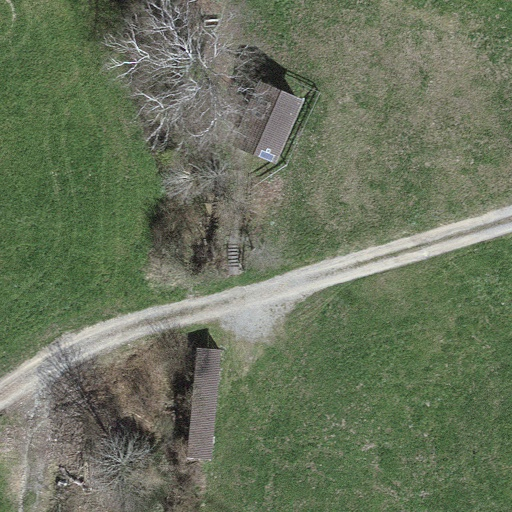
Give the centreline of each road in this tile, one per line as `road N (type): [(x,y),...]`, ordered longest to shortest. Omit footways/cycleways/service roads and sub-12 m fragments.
road 1 (track): [(511,217),(107,335),(0,398)]
road 2 (track): [(29,511),(31,379)]
